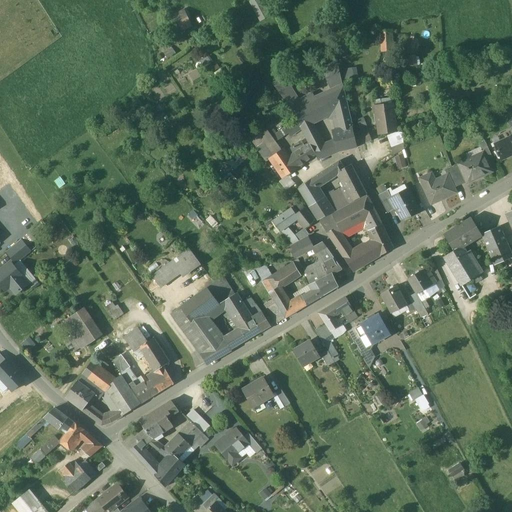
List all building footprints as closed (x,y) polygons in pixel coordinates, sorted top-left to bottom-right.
[(260,0),(246,0),(247,0),(259,20),(269,14),(260,0)] [(174,20),(184,15),(182,10),(172,14),(174,20)] [(174,21),(178,30),(190,25),(186,15),(174,21)] [(407,55),(408,65),(415,65),(415,54),(407,55)] [(345,81),(357,80),(356,67),(344,67),(345,81)] [(340,78),(314,91),(311,97),(315,101),(315,102),(322,98),(343,88),(340,78)] [(343,88),(322,98),(328,113),(329,118),(330,118),(337,120),(339,127),(347,126),(351,125),(343,88)] [(311,97),(290,107),(296,117),(297,117),(301,127),(308,123),(328,113),(322,98),(315,102),(315,101),(311,97)] [(391,98),(375,100),(376,107),(392,105),(391,98)] [(392,105),(376,107),(379,133),(395,131),(392,105)] [(337,120),(330,118),(330,120),(333,133),(347,129),(347,126),(339,127),(337,120)] [(301,127),(300,127),(305,136),(312,132),(312,131),(308,123),(301,127)] [(347,129),(333,133),(337,152),(357,147),(352,128),(347,129)] [(325,145),(315,130),(312,131),(312,132),(305,136),(310,144),(313,150),(325,145)] [(401,131),(387,136),(391,148),(403,143),(401,131)] [(510,137),(495,145),(494,144),(501,161),(502,161),(502,160),(511,154),(511,139),(511,136),(510,137)] [(303,142),(288,153),(290,156),(305,147),(303,142)] [(273,156),(263,143),(257,147),(267,161),(269,160),(269,159),(273,156)] [(391,148),(394,155),(404,150),(403,143),(391,148)] [(305,147),(290,156),(291,158),(288,160),(295,169),(316,155),(313,150),(310,144),(305,147)] [(492,158),(487,147),(481,149),(483,153),(487,161),(492,158)] [(288,160),(281,150),(273,156),(269,159),(269,160),(282,178),(295,169),(288,160)] [(392,157),(397,169),(407,164),(401,153),(392,157)] [(483,153),(459,164),(467,183),(467,184),(492,172),(487,161),(483,153)] [(339,160),(311,178),(317,187),(339,173),(338,172),(345,168),(339,160)] [(467,183),(459,164),(452,167),(460,185),(467,183)] [(345,168),(338,172),(339,173),(343,180),(355,173),(351,165),(345,168)] [(460,185),(452,167),(445,170),(447,175),(448,175),(454,188),(460,185)] [(355,173),(343,180),(346,186),(354,201),(366,194),(355,173)] [(447,175),(433,182),(429,175),(420,179),(432,204),(441,200),(440,199),(456,192),(454,188),(448,175),(447,175)] [(317,187),(311,178),(299,188),(318,220),(333,212),(323,197),(317,187)] [(378,193),(386,188),(383,183),(375,188),(378,193)] [(341,188),(334,192),(334,191),(323,197),(333,212),(333,213),(354,201),(346,186),(341,189),(341,188)] [(295,194),(291,189),(282,195),(286,201),(295,194)] [(388,191),(379,195),(388,213),(396,208),(392,200),(388,191)] [(392,200),(396,208),(402,220),(418,211),(408,191),(392,200)] [(333,213),(331,214),(338,226),(341,232),(361,221),(376,214),(367,195),(354,201),(333,213)] [(314,222),(305,209),(298,213),(296,215),(295,215),(298,218),(305,228),(314,222)] [(293,211),(285,216),(290,224),(298,218),(295,215),(296,215),(294,212),(293,211)] [(331,214),(319,221),(327,233),(338,226),(331,214)] [(376,214),(361,221),(363,228),(367,228),(368,230),(381,224),(376,214)] [(278,224),(277,225),(277,226),(281,231),(287,227),(288,226),(283,219),(278,224)] [(472,219),(444,236),(453,251),(454,252),(461,248),(482,235),(472,219)] [(368,230),(368,231),(372,240),(380,256),(394,249),(381,224),(368,230)] [(354,251),(352,252),(341,235),(341,232),(338,226),(327,233),(353,272),(373,260),(364,244),(356,250),(354,251)] [(298,240),(287,227),(281,231),(293,244),(298,240)] [(511,256),(499,227),(482,234),(495,265),(511,258),(511,256)] [(307,236),(292,245),(294,250),(292,251),(295,257),(313,248),(307,236)] [(20,240),(6,251),(16,262),(29,251),(20,240)] [(372,240),(364,244),(373,260),(380,256),(372,240)] [(322,242),(317,245),(321,251),(326,248),(322,242)] [(465,254),(461,248),(454,252),(453,251),(444,256),(463,286),(474,279),(481,275),(467,253),(465,254)] [(188,249),(171,262),(180,274),(183,278),(201,264),(188,249)] [(324,259),(304,268),(307,277),(310,275),(312,279),(318,276),(319,280),(332,274),(333,274),(342,269),(334,258),(325,263),(324,259)] [(302,268),(298,259),(293,262),(298,271),(301,269),(302,268)] [(10,262),(0,270),(0,285),(5,291),(12,285),(18,292),(28,284),(10,262)] [(171,262),(152,276),(160,288),(180,274),(171,262)] [(272,275),(272,276),(275,281),(278,287),(278,288),(279,287),(300,274),(298,271),(293,262),(272,275)] [(266,265),(245,271),(254,287),(263,282),(263,281),(272,276),(272,275),(266,265)] [(421,271),(408,279),(416,293),(417,294),(436,283),(430,272),(424,275),(421,271)] [(333,274),(332,274),(319,280),(316,282),(320,288),(324,295),(338,286),(333,274)] [(223,276),(207,287),(220,305),(221,304),(223,302),(235,294),(223,276)] [(272,276),(263,281),(263,282),(266,286),(275,281),(272,276)] [(266,286),(269,292),(278,287),(275,281),(266,286)] [(320,288),(316,282),(310,285),(313,292),(320,288)] [(396,286),(381,294),(392,313),(406,305),(404,300),(396,286)] [(211,331),(201,319),(220,305),(207,287),(180,308),(191,324),(205,341),(195,347),(207,363),(217,358),(232,349),(231,348),(226,340),(224,337),(217,328),(211,331)] [(289,305),(279,287),(278,288),(278,287),(269,292),(273,299),(285,318),(308,304),(304,297),(289,305)] [(313,292),(304,297),(308,304),(324,295),(320,288),(313,292)] [(417,294),(416,293),(409,297),(415,309),(418,314),(425,310),(417,294)] [(235,294),(223,302),(226,308),(227,307),(234,318),(247,310),(245,307),(242,302),(237,294),(235,294)] [(250,297),(242,302),(245,307),(247,306),(249,309),(255,304),(250,297)] [(345,297),(319,313),(326,324),(331,332),(340,326),(337,321),(345,316),(345,315),(353,310),(345,297)] [(415,309),(409,297),(404,300),(406,305),(409,312),(415,309)] [(285,318),(273,299),(265,304),(276,323),(285,318)] [(115,307),(109,311),(116,320),(124,314),(118,305),(115,307)] [(84,307),(63,321),(73,336),(81,347),(82,349),(103,335),(84,307)] [(191,324),(180,308),(172,314),(183,330),(191,324)] [(247,310),(234,318),(240,328),(232,333),(238,344),(261,331),(253,319),(247,310)] [(263,314),(253,319),(261,331),(261,332),(271,326),(263,314)] [(379,315),(361,325),(366,335),(372,345),(390,335),(379,315)] [(205,341),(191,324),(183,330),(195,347),(205,341)] [(326,324),(315,330),(323,342),(329,339),(333,336),(331,332),(326,324)] [(361,325),(353,329),(359,339),(360,339),(366,335),(361,325)] [(148,341),(138,328),(125,338),(135,352),(140,348),(139,347),(148,341)] [(359,339),(353,329),(347,333),(353,342),(359,339)] [(232,333),(224,337),(226,340),(231,348),(238,344),(232,333)] [(81,347),(73,336),(64,342),(72,353),(81,347)] [(35,344),(29,337),(20,345),(26,353),(35,344)] [(148,341),(139,347),(140,348),(145,356),(155,371),(155,372),(163,367),(169,363),(153,338),(148,341)] [(339,357),(329,339),(323,342),(328,351),(335,362),(339,360),(337,358),(339,357)] [(359,339),(353,342),(359,352),(365,348),(360,339),(359,339)] [(310,341),(294,351),(303,366),(319,356),(310,341)] [(365,348),(359,352),(369,367),(374,357),(370,350),(372,346),(372,345),(365,348)] [(140,348),(135,352),(140,359),(145,356),(140,348)] [(328,351),(321,355),(328,366),(335,362),(328,351)] [(130,368),(122,355),(113,362),(121,373),(129,369),(130,368)] [(1,366),(0,366),(0,376),(3,379),(11,389),(24,380),(19,374),(17,372),(17,373),(9,364),(7,361),(6,360),(1,366)] [(112,376),(92,361),(82,375),(104,392),(105,393),(107,391),(116,379),(112,376)] [(163,367),(155,372),(155,371),(147,376),(150,382),(157,393),(173,383),(163,367)] [(129,369),(122,373),(126,379),(130,377),(133,382),(136,380),(129,369)] [(118,370),(114,372),(112,376),(116,379),(121,376),(122,375),(118,370)] [(104,392),(82,375),(77,381),(95,394),(94,395),(99,398),(104,392)] [(140,404),(121,376),(116,379),(107,391),(118,409),(123,416),(140,404)] [(133,382),(129,384),(133,390),(144,382),(141,377),(136,380),(133,382)] [(263,377),(243,390),(254,409),(264,403),(263,401),(273,394),(263,377)] [(11,389),(3,379),(0,381),(0,384),(4,388),(5,388),(10,392),(12,390),(11,389)] [(95,394),(77,381),(65,397),(83,411),(88,404),(94,395),(95,394)] [(150,382),(146,385),(144,382),(133,390),(142,403),(157,393),(150,382)] [(420,412),(429,406),(418,386),(408,392),(420,412)] [(290,403),(281,389),(276,393),(284,407),(290,403)] [(170,401),(139,421),(142,426),(145,429),(148,434),(152,438),(156,441),(157,441),(164,437),(162,434),(173,426),(167,417),(177,410),(176,409),(170,401)] [(101,414),(88,404),(83,411),(102,425),(103,425),(101,414)] [(68,418),(54,408),(45,417),(45,416),(45,417),(49,420),(60,428),(62,426),(68,418)] [(118,409),(109,414),(111,422),(123,416),(118,409)] [(109,414),(101,414),(103,425),(111,422),(109,414)] [(45,417),(26,434),(30,438),(49,420),(45,417)] [(421,428),(430,423),(426,417),(417,422),(421,428)] [(74,423),(68,418),(62,426),(69,432),(74,423)] [(204,436),(191,422),(179,434),(184,439),(183,439),(190,446),(190,447),(191,448),(196,443),(204,436)] [(88,432),(74,423),(69,432),(66,436),(77,444),(77,445),(82,438),(83,439),(88,432)] [(145,429),(135,438),(139,443),(141,441),(148,434),(145,429)] [(237,429),(223,441),(221,439),(215,444),(232,465),(241,458),(237,453),(248,444),(249,443),(244,437),(237,429)] [(103,446),(88,432),(83,439),(89,444),(83,450),(86,453),(90,456),(103,446)] [(261,448),(249,433),(244,437),(249,443),(248,444),(256,453),(261,448)] [(30,438),(26,434),(15,445),(20,451),(32,440),(30,438)] [(148,434),(141,441),(144,445),(152,438),(148,434)] [(184,439),(179,434),(166,448),(173,454),(178,458),(190,447),(190,446),(183,439),(184,439)] [(77,444),(66,436),(61,443),(72,451),(77,444)] [(204,436),(196,443),(201,447),(208,440),(204,436)] [(51,440),(41,450),(46,456),(61,442),(56,437),(51,440)] [(139,443),(131,450),(140,460),(146,455),(142,449),(145,446),(144,445),(141,441),(139,443)] [(166,448),(162,445),(158,449),(170,459),(173,454),(166,448)] [(41,450),(30,459),(36,465),(46,456),(41,450)] [(178,458),(173,454),(170,459),(164,465),(175,476),(185,464),(178,458)] [(151,461),(146,455),(140,460),(145,466),(151,461)] [(97,473),(85,460),(85,461),(80,465),(91,478),(97,473)] [(159,471),(151,461),(145,466),(154,475),(159,471)] [(69,462),(59,471),(65,478),(75,469),(69,462)] [(106,466),(102,462),(96,467),(99,471),(106,466)] [(65,478),(62,480),(74,493),(91,478),(80,465),(79,465),(75,469),(65,478)] [(159,471),(154,475),(165,487),(175,476),(164,465),(159,471)] [(452,470),(456,478),(465,473),(460,465),(452,470)] [(118,484),(103,496),(111,507),(113,509),(113,510),(117,507),(128,498),(118,484)] [(264,499),(270,493),(264,487),(258,492),(264,499)] [(47,511),(42,506),(29,490),(13,503),(20,511),(47,511)] [(207,491),(201,497),(206,501),(212,496),(207,491)] [(206,501),(203,504),(208,509),(215,502),(215,503),(219,499),(214,494),(212,496),(206,501)] [(103,496),(86,509),(88,511),(105,511),(111,507),(103,496)] [(11,497),(5,502),(9,507),(13,503),(15,501),(11,497)] [(138,497),(120,511),(131,511),(143,503),(138,497)] [(50,511),(53,510),(47,502),(42,506),(47,511),(50,511)] [(224,511),(215,503),(215,502),(208,509),(204,511),(224,511)] [(149,511),(143,503),(131,511),(149,511)]
